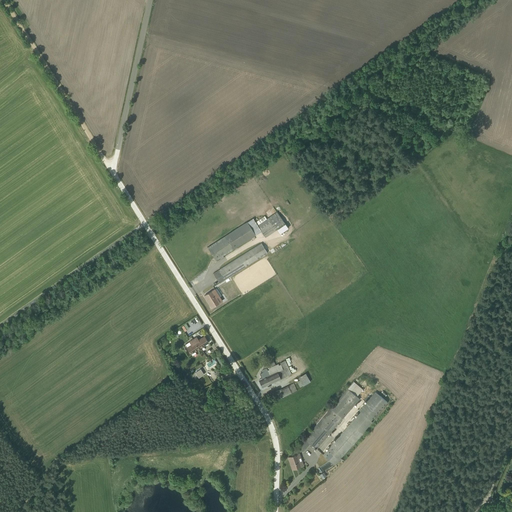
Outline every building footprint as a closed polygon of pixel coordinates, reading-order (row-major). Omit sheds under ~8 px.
[(207,247),(215,260),(261,232),(265,237),(277,230),(279,234),(287,229),(277,212),(267,218),(266,215),(256,221),(254,218),(207,247)] [(261,243),(213,273),(219,283),(267,253),(261,243)] [(289,244),(282,249),(284,253),(292,248),(289,244)] [(221,296),(216,288),(204,296),(212,308),(223,301),(220,296),(221,296)] [(190,354),(208,342),(204,336),(198,340),(196,337),(188,342),(185,344),(187,347),(186,347),(190,354)] [(262,387),(291,373),(285,360),(275,365),(272,359),(266,363),(268,367),(261,370),(262,372),(259,374),(262,379),(259,381),(262,387)] [(200,369),(195,373),(198,378),(203,375),(200,369)] [(298,378),(295,380),(300,387),(314,379),(309,371),(298,377),(298,378)] [(316,449),(359,398),(357,396),(363,390),(353,382),(299,446),(304,449),(309,443),(316,449)] [(297,390),(293,383),(273,393),(277,400),(297,390)] [(375,392),(323,455),(336,465),(388,403),(375,392)] [(287,457),(292,470),(304,465),(299,452),(287,457)]
